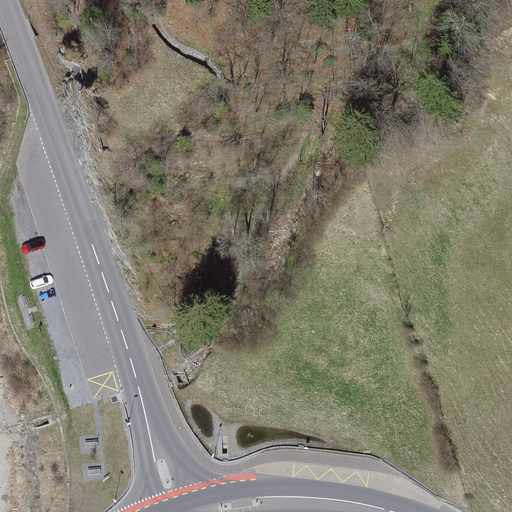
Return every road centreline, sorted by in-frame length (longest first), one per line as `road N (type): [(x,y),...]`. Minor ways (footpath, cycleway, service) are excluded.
road 1 (tertiary): [(10,0),(177,511)]
road 2 (secondary): [(380,511),(305,501),(202,511)]
